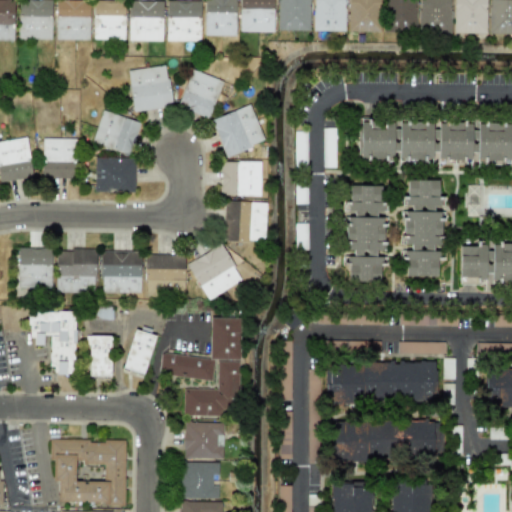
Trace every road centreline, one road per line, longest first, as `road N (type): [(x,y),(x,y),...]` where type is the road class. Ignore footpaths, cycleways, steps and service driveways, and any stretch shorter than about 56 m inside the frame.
road 1 (residential): [(0,221),(184,219),(176,156)]
road 2 (residential): [(0,409),(144,410),(146,511)]
